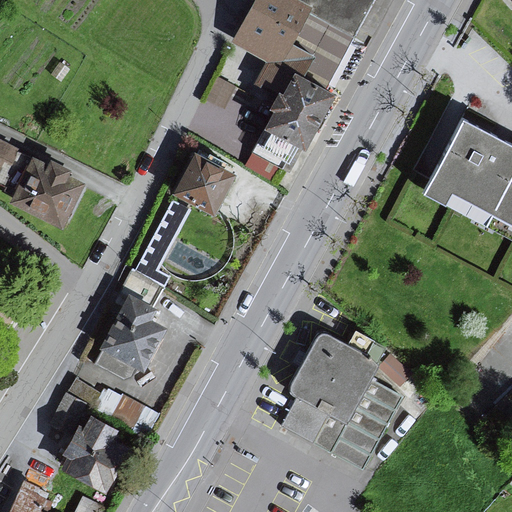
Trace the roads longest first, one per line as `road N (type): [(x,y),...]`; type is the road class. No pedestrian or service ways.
road 1 (tertiary): [(155,511),(438,0)]
road 2 (residential): [(87,289),(224,3)]
road 3 (residential): [(0,429),(87,289)]
